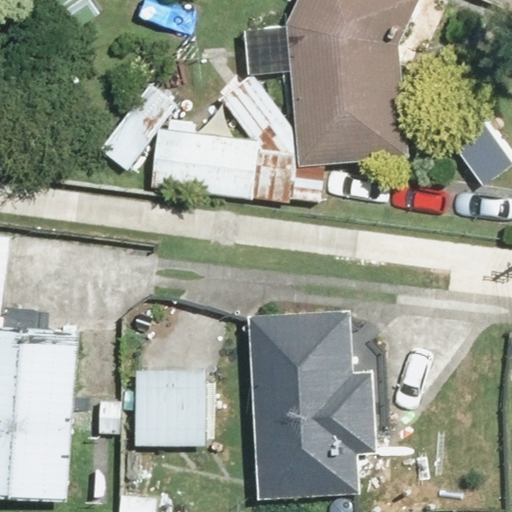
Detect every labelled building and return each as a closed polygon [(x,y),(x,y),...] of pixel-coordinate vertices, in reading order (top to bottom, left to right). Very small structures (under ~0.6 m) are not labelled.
[(176,125),(172,195),(339,204),(342,164),(428,159),(424,86),(459,0),(318,0),(309,25),(256,24),(255,68),(306,70),(309,118),(259,76),(216,127),(176,125)] [(192,96),(162,73),(108,148),(138,170),(192,96)] [(25,236),(0,234),(0,311),(18,313),(25,236)] [(155,386),(152,447),(222,451),(228,321),(140,316),(137,386),(155,386)] [(370,317),(269,317),(270,458),(371,458),(370,317)] [(95,326),(0,319),(0,494),(84,500),(95,326)]
